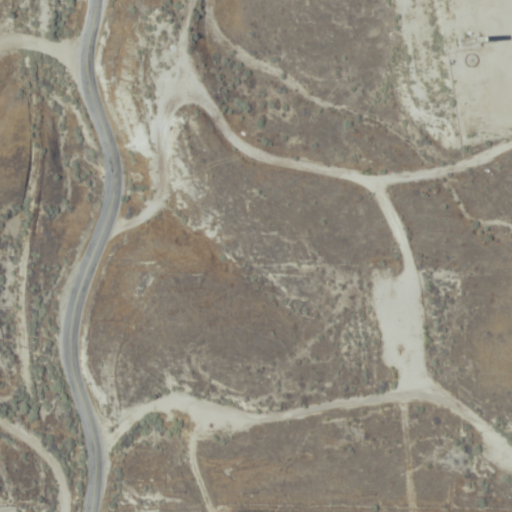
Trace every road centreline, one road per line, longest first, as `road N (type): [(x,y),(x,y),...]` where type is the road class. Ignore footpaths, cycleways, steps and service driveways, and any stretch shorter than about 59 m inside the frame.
road 1 (residential): [(89,511),(97,453),(71,328),(114,178),(91,88),(94,0)]
road 2 (residential): [(110,198),(243,109),(394,148),(415,85),(471,0)]
